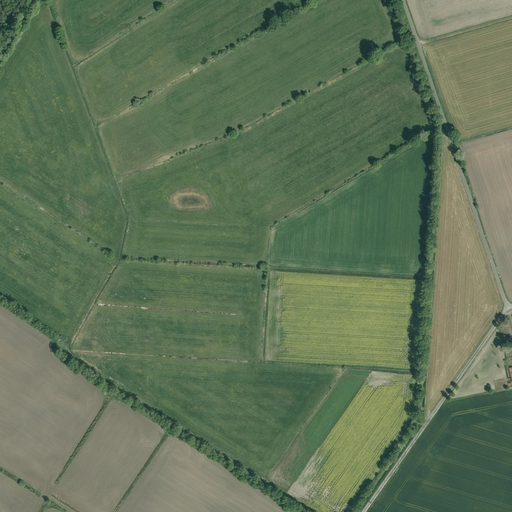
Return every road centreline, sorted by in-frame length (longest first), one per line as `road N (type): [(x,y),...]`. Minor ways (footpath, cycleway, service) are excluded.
road 1 (residential): [(509,310),(404,0)]
road 2 (residential): [(509,310),(359,511)]
